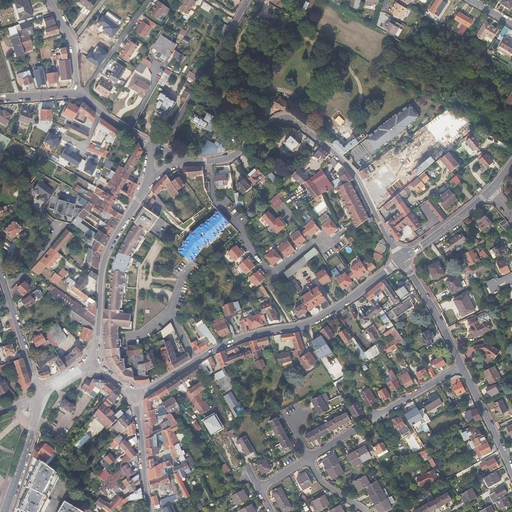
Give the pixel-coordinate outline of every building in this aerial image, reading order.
[(26,0),(22,0),(14,3),(19,19),(30,15),(28,10),(27,8),(29,7),(26,0)] [(89,10),(96,0),(95,0),(79,0),(79,1),(89,10)] [(169,8),(157,0),(152,7),(148,12),(157,18),(159,15),(160,16),(163,12),(165,13),(169,8)] [(194,0),(183,0),(182,3),(183,4),(180,10),(187,14),(189,14),(191,9),(191,8),(192,5),(194,6),(196,1),(194,0)] [(434,13),(442,0),(435,0),(429,10),(434,13)] [(511,0),(499,0),(498,1),(501,3),(510,9),(511,5),(511,0)] [(200,7),(208,11),(212,6),(203,1),(200,7)] [(401,18),(407,8),(396,2),(392,8),(395,10),(393,13),(401,18)] [(459,12),(455,19),(468,27),(472,20),(459,12)] [(55,23),(51,15),(38,19),(41,27),(55,23)] [(115,25),(102,15),(97,22),(103,26),(102,28),(109,33),(115,25)] [(156,24),(147,18),(145,22),(143,21),(136,31),(145,38),(152,27),(153,28),(156,24)] [(395,34),(401,24),(392,19),(390,22),(388,21),(384,27),(395,34)] [(33,34),(29,21),(15,25),(16,28),(19,27),(19,28),(21,28),(23,33),(24,36),(28,35),(33,34)] [(498,29),(485,21),(477,34),(477,36),(480,38),(481,38),(483,37),(484,35),(492,39),(498,29)] [(223,36),(229,27),(224,24),(218,33),(223,36)] [(15,25),(8,27),(12,38),(18,35),(16,28),(15,25)] [(59,31),(57,26),(44,30),(46,36),(59,31)] [(177,37),(182,40),(187,31),(182,29),(177,37)] [(18,35),(12,38),(11,38),(16,56),(24,54),(23,50),(22,47),(19,38),(18,35)] [(22,47),(32,44),(28,35),(24,36),(19,38),(22,47)] [(175,45),(161,36),(150,52),(164,62),(175,45)] [(511,55),(511,53),(511,41),(505,37),(499,47),(511,55)] [(129,40),(126,45),(127,46),(125,49),(123,48),(119,55),(128,61),(138,46),(129,40)] [(108,53),(102,49),(93,62),(98,66),(108,53)] [(183,62),(186,55),(176,51),(173,58),(183,62)] [(147,66),(148,69),(151,65),(150,63),(149,63),(150,61),(146,59),(147,57),(145,55),(140,62),(147,66)] [(198,64),(204,68),(207,63),(200,59),(198,64)] [(61,79),(71,78),(70,69),(69,60),(59,61),(61,79)] [(136,68),(143,72),(147,66),(140,62),(136,68)] [(112,71),(108,78),(115,83),(124,69),(117,64),(114,67),(111,71),(112,71)] [(159,81),(158,83),(164,86),(172,72),(166,68),(159,81)] [(29,90),(35,90),(29,70),(20,73),(24,83),(24,84),(29,83),(29,84),(28,84),(29,90)] [(57,82),(57,73),(55,73),(46,74),(46,78),(48,78),(48,83),(57,82)] [(37,85),(46,83),(44,74),(35,76),(37,85)] [(138,95),(143,97),(150,86),(135,77),(129,86),(140,93),(138,95)] [(102,92),(101,93),(105,96),(111,87),(100,79),(95,87),(102,92)] [(182,96),(187,98),(197,80),(195,79),(192,84),(190,86),(189,85),(187,88),(182,96)] [(162,108),(164,109),(168,111),(171,107),(173,108),(176,102),(167,96),(161,92),(157,99),(159,100),(155,106),(161,110),(162,108)] [(283,111),(288,110),(292,103),(289,101),(287,103),(279,97),(275,105),(282,109),(283,111)] [(83,102),(82,102),(79,108),(74,117),(77,118),(80,113),(87,118),(91,109),(83,102)] [(74,117),(79,108),(69,103),(63,114),(73,119),(74,117)] [(398,115),(397,113),(384,124),(378,128),(379,130),(361,143),(370,155),(388,141),(388,142),(408,127),(407,127),(419,117),(410,105),(398,115)] [(47,111),(46,109),(41,109),(40,120),(50,120),(50,111),(47,111)] [(100,117),(91,109),(87,118),(97,125),(100,118),(100,117)] [(6,114),(3,112),(0,110),(0,121),(6,125),(11,115),(8,112),(6,114)] [(28,122),(32,113),(22,110),(19,119),(28,122)] [(211,121),(214,116),(204,111),(200,117),(195,114),(191,121),(196,124),(196,125),(200,127),(201,126),(206,129),(211,121)] [(92,135),(92,137),(94,138),(99,128),(101,129),(100,130),(104,133),(105,132),(108,134),(106,138),(110,141),(112,143),(118,129),(100,118),(97,125),(92,135)] [(371,128),(373,132),(378,128),(384,124),(381,120),(371,128)] [(216,124),(211,121),(206,129),(211,131),(216,124)] [(70,124),(67,130),(90,141),(92,137),(92,135),(72,126),(70,124)] [(122,132),(118,129),(112,143),(112,144),(117,147),(122,132)] [(0,132),(0,131),(0,141),(1,142),(0,144),(0,153),(2,155),(4,152),(7,147),(11,139),(0,132)] [(59,137),(49,132),(44,142),(54,147),(58,138),(59,137)] [(359,137),(361,141),(368,136),(365,132),(359,137)] [(331,144),(343,155),(348,151),(352,148),(354,147),(359,142),(361,141),(359,137),(355,133),(352,136),(354,139),(344,146),(342,143),(337,139),(331,144)] [(204,155),(224,151),(230,139),(220,134),(217,139),(216,139),(214,143),(206,140),(198,155),(200,155),(204,155)] [(476,137),(474,134),(466,141),(469,145),(469,144),(474,150),(475,149),(478,149),(479,145),(480,145),(482,143),(479,139),(478,140),(476,137)] [(284,143),(293,152),(300,144),(291,135),(284,143)] [(352,136),(342,143),(344,146),(354,139),(352,136)] [(313,147),(316,144),(308,138),(305,141),(313,147)] [(138,143),(137,143),(131,155),(137,159),(142,151),(138,143)] [(108,151),(89,144),(86,150),(106,157),(108,151)] [(72,151),(65,147),(60,157),(78,167),(82,158),(71,152),(72,151)] [(324,160),(329,154),(321,148),(316,154),(313,152),(312,154),(311,155),(318,161),(320,157),(324,160)] [(451,170),(459,164),(449,151),(441,158),(444,163),(447,165),(451,170)] [(493,162),(484,152),(477,157),(483,164),(480,166),(481,168),(479,170),(482,173),(487,168),(486,167),(493,162)] [(106,159),(103,166),(110,170),(114,172),(126,178),(133,167),(137,159),(131,155),(123,167),(106,159)] [(98,164),(90,160),(84,171),(92,175),(98,164)] [(233,163),(238,169),(241,166),(236,160),(233,163)] [(330,191),(337,187),(350,181),(353,179),(353,178),(348,172),(342,165),(339,162),(333,167),(341,176),(330,183),(322,170),(316,175),(316,176),(309,180),(305,182),(315,199),(321,195),(330,191)] [(186,167),(183,168),(184,172),(186,172),(187,176),(187,177),(195,176),(198,176),(203,176),(202,166),(186,167)] [(360,172),(363,179),(367,175),(367,174),(370,173),(367,166),(365,168),(360,172)] [(141,171),(133,167),(126,178),(136,183),(141,171)] [(248,176),(252,181),(254,183),(255,183),(256,185),(257,185),(265,177),(261,172),(257,168),(248,176)] [(301,185),(305,182),(309,180),(304,175),(304,174),(298,168),(291,175),(301,185)] [(136,183),(126,178),(114,172),(111,176),(107,184),(108,185),(113,187),(115,185),(121,188),(119,191),(131,198),(136,183)] [(408,186),(411,191),(415,188),(417,191),(421,188),(421,189),(426,185),(424,183),(427,181),(426,180),(429,178),(425,172),(408,186)] [(180,193),(166,174),(152,190),(156,195),(158,193),(166,184),(169,188),(168,189),(175,198),(180,193)] [(231,174),(215,176),(216,186),(222,185),(222,188),(226,188),(226,185),(232,184),(231,174)] [(456,184),(461,180),(457,174),(452,179),(456,184)] [(203,180),(203,176),(198,176),(199,188),(202,197),(208,195),(207,193),(204,188),(204,182),(203,180)] [(178,190),(185,184),(180,177),(172,182),(178,190)] [(244,193),(251,187),(244,179),(237,185),(244,193)] [(40,195),(38,199),(45,203),(53,189),(37,180),(32,191),(40,195)] [(369,218),(350,181),(337,187),(340,192),(339,192),(345,204),(345,203),(350,212),(349,212),(357,227),(366,220),(367,219),(369,218)] [(108,185),(104,191),(115,198),(119,191),(113,187),(108,185)] [(398,194),(401,198),(407,193),(409,195),(412,192),(411,191),(408,186),(398,194)] [(226,190),(223,193),(228,199),(229,198),(233,202),(235,201),(234,194),(234,192),(231,195),(226,190)] [(458,200),(450,190),(438,199),(446,209),(458,200)] [(115,198),(104,191),(102,196),(105,198),(103,202),(106,204),(105,205),(103,209),(120,219),(122,215),(112,209),(110,206),(115,198)] [(284,195),(281,192),(269,203),(271,205),(276,210),(284,203),(280,198),(284,195)] [(235,201),(236,207),(243,206),(242,200),(239,201),(237,194),(234,194),(235,201)] [(385,223),(390,230),(395,226),(411,213),(401,198),(398,194),(383,207),(386,210),(387,208),(388,209),(395,203),(400,211),(385,223)] [(441,222),(447,217),(430,197),(424,202),(441,222)] [(155,201),(152,198),(148,205),(143,202),(141,205),(144,207),(145,208),(149,210),(155,201)] [(75,204),(58,200),(55,213),(72,217),(75,204)] [(96,200),(94,204),(96,205),(103,209),(105,205),(96,200)] [(93,204),(88,201),(82,208),(87,211),(88,210),(89,211),(91,209),(90,207),(93,204)] [(120,219),(103,209),(96,205),(94,209),(110,218),(107,222),(114,228),(120,219)] [(149,210),(145,208),(141,215),(153,223),(157,216),(149,210)] [(231,224),(218,211),(204,224),(217,238),(231,224)] [(262,216),(270,225),(278,218),(274,213),(272,215),(269,211),(262,216)] [(395,226),(399,231),(408,224),(413,229),(420,224),(412,212),(411,213),(395,226)] [(77,215),(71,222),(76,226),(77,226),(82,218),(77,215)] [(88,221),(92,225),(96,220),(98,217),(93,215),(88,221)] [(136,223),(146,230),(148,231),(153,223),(141,215),(136,223)] [(481,218),(480,217),(475,222),(482,230),(491,222),(488,218),(489,217),(487,215),(486,216),(485,215),(483,216),(481,218)] [(278,218),(270,225),(277,234),(287,224),(283,220),(282,221),(279,217),(278,218)] [(325,223),(321,226),(324,229),(329,236),(338,229),(329,218),(325,222),(325,223)] [(78,227),(87,233),(89,230),(92,225),(88,221),(84,219),(78,227)] [(321,230),(312,219),(304,226),(306,229),(309,233),(312,235),(315,233),(316,234),(321,230)] [(22,228),(13,220),(3,230),(11,238),(22,228)] [(71,222),(66,229),(70,233),(76,226),(71,222)] [(112,231),(114,228),(107,222),(105,226),(112,231)] [(217,238),(204,224),(202,222),(189,236),(204,246),(206,247),(217,238)] [(482,230),(475,222),(473,224),(481,232),(482,230)] [(136,223),(130,233),(135,236),(134,238),(140,241),(140,240),(141,241),(146,233),(144,232),(146,230),(136,223)] [(109,237),(112,231),(105,226),(103,229),(101,232),(109,237)] [(398,241),(401,238),(402,235),(399,231),(395,226),(390,230),(393,235),(398,241)] [(66,229),(51,247),(57,252),(70,235),(71,233),(70,233),(66,229)] [(302,232),(301,233),(304,237),(306,236),(309,233),(306,229),(302,232)] [(306,240),(304,237),(301,233),(298,230),(290,237),(299,248),(304,244),(303,242),(306,240)] [(104,245),(109,237),(101,232),(98,237),(94,235),(93,237),(96,240),(104,245)] [(458,235),(450,241),(446,244),(451,251),(468,239),(463,232),(458,235)] [(135,236),(130,233),(119,252),(131,255),(132,253),(134,253),(140,243),(140,242),(140,241),(134,238),(135,236)] [(204,246),(189,236),(179,251),(194,261),(204,246)] [(91,249),(98,255),(104,245),(96,240),(91,249)] [(278,246),(286,257),(295,250),(288,240),(283,244),(283,243),(278,246)] [(378,259),(379,258),(380,257),(381,258),(383,254),(386,247),(378,243),(375,250),(376,251),(373,257),(378,259)] [(506,252),(502,243),(497,245),(497,246),(490,250),(494,258),(506,252)] [(237,245),(228,253),(236,261),(243,255),(246,252),(242,247),(240,249),(237,245)] [(51,247),(46,253),(39,261),(45,265),(51,270),(63,256),(57,252),(51,247)] [(316,258),(320,255),(315,249),(314,247),(312,250),(311,251),(316,258)] [(94,267),(97,268),(98,255),(91,249),(89,248),(87,254),(87,259),(88,262),(92,262),(91,265),(94,267)] [(278,264),(283,260),(274,249),(266,256),(273,266),(277,262),(278,264)] [(466,259),(470,265),(489,256),(485,250),(481,253),(484,256),(480,258),(477,252),(475,252),(473,249),(463,254),(465,259),(466,259)] [(132,256),(119,252),(116,256),(115,261),(114,261),(113,269),(125,271),(125,270),(126,269),(128,269),(130,263),(129,262),(130,261),(131,261),(132,256)] [(250,256),(239,266),(247,274),(252,269),(255,266),(252,262),(254,261),(250,256)] [(288,278),(307,262),(304,257),(292,266),(284,273),(288,278)] [(501,258),(498,260),(498,261),(503,271),(509,268),(505,260),(503,261),(501,258)] [(366,268),(360,260),(354,264),(355,265),(351,269),(353,271),(356,276),(358,279),(368,271),(366,268)] [(39,261),(31,269),(39,275),(45,265),(39,261)] [(445,274),(439,262),(429,267),(435,279),(445,274)] [(58,273),(64,277),(67,272),(62,268),(58,273)] [(109,309),(104,309),(104,317),(130,316),(130,313),(120,312),(121,299),(123,299),(124,287),(125,287),(126,285),(126,284),(125,283),(124,282),(125,271),(113,269),(111,283),(113,283),(113,287),(111,287),(109,309)] [(316,275),(323,285),(331,280),(324,269),(316,275)] [(261,270),(250,279),(256,287),(265,279),(263,276),(265,274),(261,270)] [(88,275),(96,281),(97,275),(91,271),(88,275)] [(349,274),(348,275),(351,280),(353,279),(355,277),(356,276),(353,271),(351,273),(349,274)] [(62,277),(55,272),(51,278),(57,283),(62,277)] [(511,273),(511,272),(501,277),(496,280),(494,279),(488,282),(493,293),(500,290),(497,285),(506,280),(507,282),(510,281),(510,278),(511,277),(511,273)] [(335,278),(343,290),(353,282),(351,280),(348,275),(346,273),(341,276),(340,275),(335,278)] [(463,287),(457,275),(447,280),(453,292),(463,287)] [(66,280),(72,285),(80,290),(87,280),(81,276),(76,283),(68,277),(66,280)] [(385,279),(380,282),(384,288),(390,295),(395,303),(396,302),(397,304),(400,301),(399,300),(400,299),(393,290),(385,279)] [(291,282),(298,293),(302,291),(294,280),(291,282)] [(16,284),(11,289),(12,294),(17,289),(22,295),(26,291),(27,293),(32,290),(29,287),(23,281),(18,286),(16,284)] [(384,288),(380,282),(369,291),(373,297),(377,294),(382,290),(384,288)] [(89,307),(87,310),(95,316),(95,301),(80,290),(72,285),(70,288),(86,301),(85,303),(86,305),(89,307)] [(404,285),(396,290),(399,295),(400,295),(402,298),(405,296),(407,299),(409,297),(411,295),(406,288),(407,287),(406,285),(405,285),(404,285)] [(324,309),(330,305),(318,287),(301,298),(313,316),(319,312),(320,310),(318,308),(316,308),(315,306),(321,303),(322,304),(321,305),(321,306),(323,309),(324,309)] [(26,307),(34,301),(32,298),(36,295),(38,298),(42,295),(37,289),(29,294),(29,295),(21,300),(26,307)] [(373,297),(369,291),(365,295),(373,305),(368,311),(359,318),(364,325),(380,312),(391,329),(395,326),(390,319),(386,314),(386,313),(381,307),(373,297)] [(468,295),(467,293),(454,299),(463,316),(475,310),(470,298),(473,297),(471,293),(468,295)] [(377,294),(373,297),(381,307),(389,300),(387,297),(385,295),(381,298),(377,294)] [(403,301),(386,313),(386,314),(390,319),(394,317),(392,313),(394,312),(397,317),(415,305),(409,297),(407,299),(403,301)] [(270,302),(261,306),(263,311),(263,314),(266,312),(270,320),(279,320),(276,314),(277,314),(277,313),(275,313),(274,310),(273,309),(270,302)] [(237,313),(234,303),(224,306),(227,318),(232,317),(232,314),(237,313)] [(299,317),(308,312),(303,304),(294,310),(299,317)] [(353,308),(348,311),(355,321),(356,320),(356,319),(357,317),(353,308)] [(93,326),(70,309),(67,312),(89,328),(92,329),(93,326)] [(260,314),(254,315),(257,328),(264,326),(263,322),(266,321),(263,314),(263,311),(259,312),(260,314)] [(129,327),(130,327),(131,314),(130,313),(130,316),(104,317),(104,332),(118,331),(119,326),(129,327)] [(254,315),(243,318),(244,319),(245,323),(246,326),(249,325),(250,329),(257,328),(254,315)] [(480,324),(476,316),(467,321),(471,327),(470,328),(470,330),(471,331),(472,332),(473,332),(475,336),(492,328),(488,320),(480,324)] [(236,335),(232,326),(228,327),(223,317),(212,322),(216,330),(217,330),(218,332),(221,337),(230,333),(231,337),(236,335)] [(57,318),(42,328),(43,329),(45,327),(47,328),(57,322),(65,335),(70,332),(57,318)] [(201,325),(205,323),(201,318),(195,322),(198,326),(200,324),(201,325)] [(242,333),(248,332),(246,326),(245,323),(244,319),(240,320),(239,321),(242,333)] [(45,332),(51,343),(53,347),(58,344),(67,338),(65,335),(57,322),(47,328),(45,327),(43,329),(45,332)] [(204,335),(198,326),(195,322),(192,325),(195,329),(193,330),(195,333),(197,332),(200,337),(204,335)] [(214,343),(218,342),(205,323),(201,325),(207,334),(214,343)] [(204,335),(207,334),(201,325),(200,324),(198,326),(204,335)] [(379,337),(380,336),(373,324),(371,326),(373,328),(379,337)] [(334,335),(328,325),(321,330),(327,340),(334,335)] [(391,329),(383,334),(385,336),(391,332),(395,338),(389,342),(389,343),(379,350),(378,348),(380,347),(378,343),(364,352),(368,357),(369,360),(372,358),(384,351),(395,343),(396,344),(403,339),(395,326),(391,329)] [(92,330),(83,327),(79,338),(87,340),(89,340),(92,330)] [(379,338),(379,337),(373,328),(368,331),(374,341),(379,338)] [(431,333),(429,328),(422,332),(427,341),(435,336),(433,332),(431,333)] [(352,338),(346,329),(339,333),(346,342),(351,338),(352,338)] [(304,348),(299,331),(292,333),(281,334),(283,340),(293,339),(297,351),(294,351),(295,357),(299,357),(298,351),(304,348)] [(41,334),(40,335),(32,339),(36,346),(45,341),(41,334)] [(331,349),(322,335),(316,338),(326,354),(328,352),(329,353),(332,351),(331,349)] [(119,336),(104,337),(106,349),(116,347),(116,348),(120,348),(119,336)] [(269,343),(267,337),(257,339),(260,349),(263,348),(262,345),(269,343)] [(368,357),(364,352),(353,337),(352,338),(351,338),(356,345),(354,347),(363,360),(368,357)] [(316,338),(312,340),(313,343),(315,349),(318,349),(322,356),(326,354),(316,338)] [(168,350),(165,342),(164,339),(152,344),(155,350),(160,349),(162,352),(168,350)] [(260,349),(257,339),(250,341),(245,343),(246,346),(251,344),(253,349),(253,351),(260,349)] [(175,368),(189,360),(182,347),(179,348),(182,355),(177,358),(170,340),(165,342),(168,350),(174,368),(175,368)] [(196,353),(208,347),(205,342),(198,346),(196,341),(194,342),(191,344),(196,353)] [(396,344),(395,343),(384,351),(386,354),(398,347),(396,344)] [(483,343),(473,345),(474,352),(482,350),(486,353),(484,354),(489,357),(490,356),(494,359),(499,352),(487,343),(485,345),(483,343)] [(6,356),(14,353),(11,344),(3,347),(6,356)] [(53,347),(56,351),(61,360),(66,356),(58,344),(53,347)] [(144,356),(142,345),(128,347),(129,355),(135,354),(135,355),(137,354),(140,372),(139,372),(140,376),(134,376),(136,383),(137,383),(145,383),(148,382),(151,382),(148,371),(146,371),(146,370),(144,356)] [(239,349),(238,345),(225,350),(227,355),(234,352),(239,349)] [(78,356),(79,357),(82,353),(76,346),(71,350),(72,350),(66,356),(61,360),(65,367),(73,361),(78,356)] [(116,347),(106,349),(107,357),(109,362),(124,360),(124,358),(123,358),(121,358),(120,348),(116,348),(116,347)] [(254,354),(253,351),(253,349),(235,356),(236,361),(250,356),(254,354)] [(266,366),(260,349),(253,351),(254,354),(256,360),(260,368),(266,366)] [(169,371),(174,368),(168,350),(162,352),(169,371)] [(227,355),(225,350),(216,353),(216,354),(221,367),(224,366),(236,361),(235,356),(227,358),(227,355)] [(60,368),(59,371),(65,368),(65,367),(61,360),(56,351),(53,353),(60,365),(61,367),(60,368)] [(316,361),(310,351),(299,359),(306,368),(316,361)] [(37,364),(35,365),(35,367),(38,366),(39,367),(45,364),(46,365),(48,364),(45,358),(41,352),(37,354),(41,361),(37,363),(37,364)] [(290,352),(277,354),(279,361),(279,362),(291,360),(290,352)] [(49,365),(52,375),(53,375),(59,371),(60,368),(59,366),(60,365),(53,353),(45,358),(48,364),(49,365)] [(152,353),(144,356),(146,370),(157,365),(152,353)] [(256,360),(254,354),(250,356),(255,370),(260,368),(256,360)] [(212,356),(208,358),(210,363),(212,368),(216,366),(216,365),(212,356)] [(446,363),(442,356),(431,362),(432,365),(435,363),(438,368),(446,363)] [(30,381),(22,358),(13,361),(15,367),(17,373),(18,375),(16,376),(21,393),(29,385),(30,381)] [(210,363),(208,358),(199,364),(203,370),(206,374),(210,371),(207,365),(210,363)] [(136,383),(134,376),(132,367),(126,369),(125,364),(124,360),(109,362),(113,369),(123,381),(136,383)] [(0,372),(15,367),(13,361),(0,364),(0,372)] [(426,367),(424,362),(421,364),(424,369),(417,373),(420,378),(428,374),(425,368),(426,367)] [(203,370),(199,364),(193,368),(198,375),(201,373),(200,371),(203,370)] [(495,365),(483,371),(486,378),(487,378),(490,384),(489,384),(489,385),(497,381),(502,379),(495,365)] [(46,366),(36,369),(38,376),(42,378),(50,376),(46,366)] [(223,370),(215,374),(214,374),(218,380),(216,382),(219,388),(233,382),(225,369),(224,368),(224,366),(221,367),(222,368),(223,370)] [(198,375),(193,368),(180,376),(186,386),(187,387),(190,385),(187,380),(194,376),(199,383),(189,390),(193,396),(198,393),(199,391),(206,387),(204,384),(201,380),(198,375)] [(399,381),(392,369),(388,372),(393,379),(388,382),(393,391),(400,386),(398,382),(399,381)] [(405,377),(403,374),(400,376),(407,387),(414,382),(412,379),(413,379),(411,375),(410,376),(409,374),(405,377)] [(186,386),(180,376),(166,385),(170,391),(177,387),(178,386),(180,388),(180,389),(181,389),(185,387),(186,386)] [(465,391),(459,378),(459,377),(451,381),(458,395),(465,391)] [(0,393),(9,388),(7,386),(2,380),(0,381),(0,393)] [(91,380),(86,380),(81,388),(85,391),(91,380)] [(84,392),(94,398),(96,395),(91,392),(94,387),(99,390),(100,389),(106,381),(93,380),(91,380),(85,391),(84,392)] [(106,381),(100,389),(108,395),(107,397),(108,398),(116,388),(106,381)] [(489,385),(487,386),(488,388),(487,389),(489,393),(490,392),(492,396),(496,394),(496,393),(499,392),(495,385),(498,384),(497,381),(489,385)] [(219,388),(222,393),(236,387),(233,382),(219,388)] [(170,391),(166,385),(157,391),(160,397),(163,396),(170,391)] [(391,396),(386,387),(379,391),(384,400),(391,396)] [(93,416),(106,429),(124,413),(126,411),(125,409),(121,412),(119,410),(114,415),(108,409),(121,394),(116,388),(108,398),(106,400),(98,410),(93,416)] [(374,397),(369,388),(361,393),(368,405),(375,401),(373,398),(374,397)] [(196,407),(199,412),(201,415),(211,408),(209,405),(207,402),(205,400),(203,401),(202,398),(201,397),(202,396),(199,391),(198,393),(193,396),(189,390),(186,392),(192,401),(194,403),(191,405),(193,408),(196,407)] [(160,397),(157,391),(144,399),(145,411),(151,410),(151,406),(153,406),(152,400),(159,398),(160,397)] [(232,392),(224,397),(231,409),(233,408),(232,407),(238,403),(232,392)] [(442,403),(437,393),(430,397),(432,400),(430,401),(430,400),(424,404),(428,411),(442,403)] [(317,407),(325,402),(321,395),(312,400),(317,407)] [(176,401),(173,396),(164,402),(170,412),(180,406),(176,401)] [(96,408),(98,410),(106,400),(104,398),(96,408)] [(493,403),(495,408),(497,410),(496,411),(494,412),(497,416),(507,411),(502,399),(493,403)] [(64,400),(59,408),(69,415),(74,407),(64,400)] [(361,405),(359,401),(350,407),(356,416),(362,412),(359,406),(361,405)] [(155,409),(156,416),(167,414),(171,413),(170,412),(164,402),(162,404),(165,409),(159,410),(159,408),(155,409)] [(329,410),(325,402),(317,407),(320,414),(329,410)] [(419,413),(415,405),(407,410),(411,417),(419,413)] [(419,411),(427,423),(431,421),(424,408),(419,411)] [(482,418),(477,408),(472,411),(476,419),(477,421),(482,418)] [(145,411),(145,418),(156,416),(155,409),(151,410),(145,411)] [(346,412),(339,416),(344,423),(350,420),(346,412)] [(145,418),(147,439),(157,434),(162,431),(177,423),(179,423),(172,413),(171,413),(167,414),(168,417),(169,419),(160,424),(163,428),(152,432),(151,429),(153,428),(153,424),(155,424),(154,421),(157,420),(156,419),(156,416),(145,418)] [(119,434),(124,429),(130,424),(122,416),(116,421),(117,422),(112,427),(119,434)] [(344,423),(339,416),(333,420),(337,427),(344,423)] [(273,428),(281,424),(277,417),(270,421),(273,428)] [(398,418),(397,417),(393,419),(401,433),(404,431),(407,435),(411,433),(406,424),(401,417),(398,418)] [(333,420),(326,423),(330,431),(337,427),(333,420)] [(118,434),(112,440),(113,440),(110,444),(114,449),(115,448),(118,445),(123,439),(121,437),(128,430),(129,431),(127,432),(128,435),(135,433),(134,429),(132,421),(130,424),(124,429),(119,434),(118,434)] [(202,429),(197,421),(193,423),(198,431),(202,429)] [(180,443),(176,435),(174,431),(180,428),(177,423),(162,431),(166,443),(160,444),(161,453),(167,449),(171,449),(171,447),(180,443)] [(326,423),(319,427),(323,435),(330,431),(326,423)] [(285,431),(281,424),(273,428),(277,435),(285,431)] [(471,437),(472,439),(481,433),(479,430),(478,431),(475,426),(470,429),(468,428),(467,429),(467,430),(462,433),(466,440),(471,437)] [(319,427),(312,431),(316,438),(323,435),(319,427)] [(288,438),(285,431),(277,435),(281,442),(288,438)] [(316,438),(312,431),(305,435),(309,442),(316,438)] [(183,441),(187,439),(183,432),(176,435),(180,443),(183,441)] [(481,433),(472,439),(472,440),(476,447),(487,441),(484,434),(482,435),(481,433)] [(147,447),(154,447),(153,444),(158,444),(157,434),(147,439),(147,447)] [(118,445),(124,452),(130,447),(136,442),(135,436),(128,439),(125,442),(123,439),(118,445)] [(249,447),(251,446),(245,436),(236,441),(238,444),(240,443),(247,454),(251,452),(249,447)] [(288,438),(281,442),(284,449),(286,448),(288,450),(294,447),(288,438)] [(473,448),(468,451),(469,453),(473,450),(474,451),(476,450),(478,454),(482,452),(483,455),(492,450),(487,441),(476,447),(473,448)] [(371,449),(377,458),(379,458),(377,455),(387,450),(383,442),(371,449)] [(38,453),(47,460),(53,450),(45,443),(38,453)] [(182,461),(186,459),(180,443),(171,447),(171,449),(175,457),(176,459),(180,457),(182,461)] [(365,445),(356,450),(362,462),(371,457),(365,445)] [(147,447),(147,456),(159,454),(159,446),(158,446),(154,447),(147,447)] [(119,465),(121,467),(126,464),(137,455),(130,447),(124,452),(128,456),(121,462),(121,463),(119,465)] [(421,458),(428,454),(424,449),(418,453),(421,458)] [(32,456),(32,457),(43,465),(47,460),(38,453),(34,450),(32,456)] [(362,462),(356,450),(347,455),(353,466),(362,462)] [(110,453),(104,458),(109,465),(114,461),(115,459),(110,453)] [(322,461),(327,469),(339,463),(334,454),(322,461)] [(14,508),(15,508),(19,511),(21,511),(43,511),(50,500),(47,498),(59,476),(47,468),(43,465),(32,457),(14,508)] [(184,470),(195,465),(191,457),(186,459),(182,461),(184,464),(175,467),(174,467),(173,467),(175,472),(179,471),(181,476),(186,474),(184,470)] [(271,469),(265,458),(257,463),(262,473),(271,469)] [(435,462),(438,466),(444,463),(440,458),(435,462)] [(499,465),(495,458),(480,465),(483,470),(490,466),(491,470),(499,465)] [(229,470),(225,463),(220,466),(224,473),(229,470)] [(339,463),(327,469),(332,478),(343,472),(339,463)] [(120,468),(127,478),(133,474),(126,464),(121,467),(120,468)] [(436,474),(434,469),(415,480),(419,487),(439,476),(438,473),(436,474)] [(90,471),(86,477),(91,482),(96,476),(90,471)] [(190,495),(181,476),(179,471),(175,472),(174,473),(185,497),(190,495)] [(501,480),(496,471),(484,477),(489,486),(501,480)] [(312,484),(306,472),(297,477),(303,489),(312,484)] [(148,481),(148,482),(151,489),(166,482),(169,490),(167,491),(169,496),(175,493),(167,474),(167,473),(148,481)] [(175,493),(179,500),(180,500),(170,473),(167,474),(175,493)] [(126,488),(138,478),(138,474),(129,480),(127,478),(121,482),(124,486),(120,489),(122,491),(126,488)] [(353,481),(359,491),(366,487),(370,484),(365,475),(353,481)] [(95,503),(102,508),(107,511),(112,511),(116,508),(119,511),(124,504),(129,501),(141,498),(140,488),(136,490),(135,486),(139,483),(138,478),(126,488),(131,494),(121,501),(117,496),(109,506),(101,500),(103,497),(100,495),(95,503)] [(366,487),(371,496),(382,490),(377,481),(370,484),(366,487)] [(111,489),(117,495),(122,491),(120,489),(124,486),(121,482),(111,489)] [(494,503),(505,497),(503,495),(507,492),(504,486),(495,490),(496,491),(489,494),(494,503)] [(278,502),(286,497),(281,487),(272,492),(278,502)] [(117,495),(117,496),(121,501),(131,494),(126,488),(122,491),(117,495)] [(466,503),(469,501),(477,497),(472,488),(460,494),(466,503)] [(248,498),(244,489),(232,496),(237,504),(248,498)] [(382,490),(371,496),(376,504),(387,498),(382,490)] [(448,492),(441,496),(445,503),(452,500),(448,492)] [(330,503),(325,494),(313,500),(318,510),(330,503)] [(151,497),(153,506),(159,504),(157,495),(151,497)] [(441,496),(434,500),(438,507),(445,503),(441,496)] [(493,503),(497,510),(510,503),(507,496),(505,497),(494,503),(493,503)] [(292,507),(286,497),(278,502),(284,511),(292,507)] [(387,498),(376,504),(379,511),(382,511),(392,507),(387,498)] [(434,500),(427,504),(431,511),(438,507),(434,500)] [(82,511),(63,501),(56,511),(82,511)]
